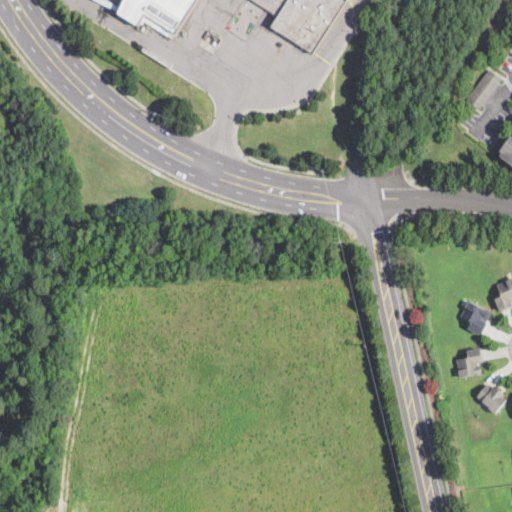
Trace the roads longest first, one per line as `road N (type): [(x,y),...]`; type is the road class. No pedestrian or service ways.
road 1 (tertiary): [(367,197),(269,185),(186,160),(74,81),(13,0)]
road 2 (tertiary): [(429,511),(367,197)]
road 3 (residential): [(367,197),(511,203)]
